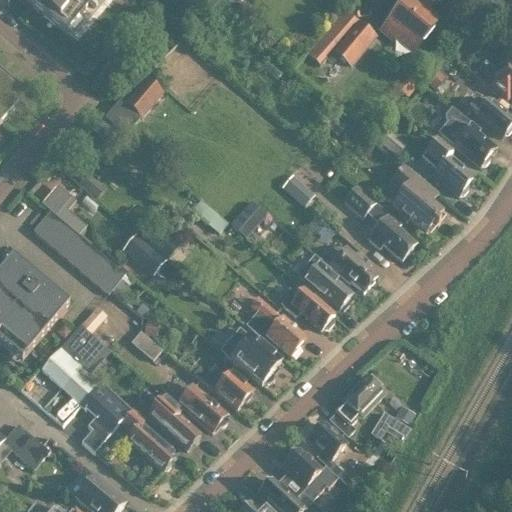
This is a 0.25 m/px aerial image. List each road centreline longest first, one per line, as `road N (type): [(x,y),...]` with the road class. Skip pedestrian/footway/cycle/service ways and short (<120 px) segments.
road 1 (residential): [(186,511),(472,246),(511,197)]
road 2 (residential): [(0,31),(77,96),(0,191)]
